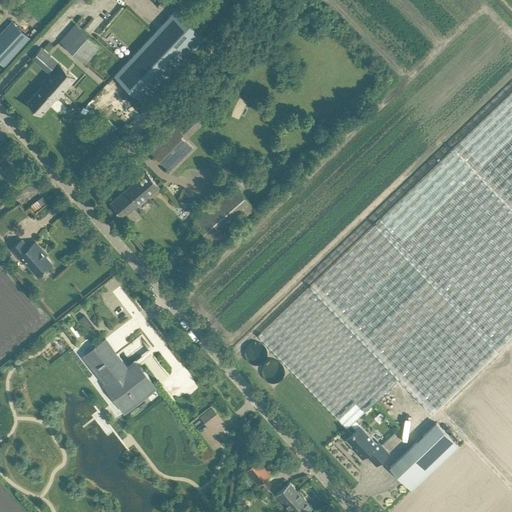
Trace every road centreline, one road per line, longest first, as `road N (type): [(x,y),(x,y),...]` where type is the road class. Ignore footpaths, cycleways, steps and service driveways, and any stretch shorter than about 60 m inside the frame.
road 1 (unclassified): [(357,511),(75,195)]
road 2 (unknown): [(0,83),(59,15),(101,0)]
